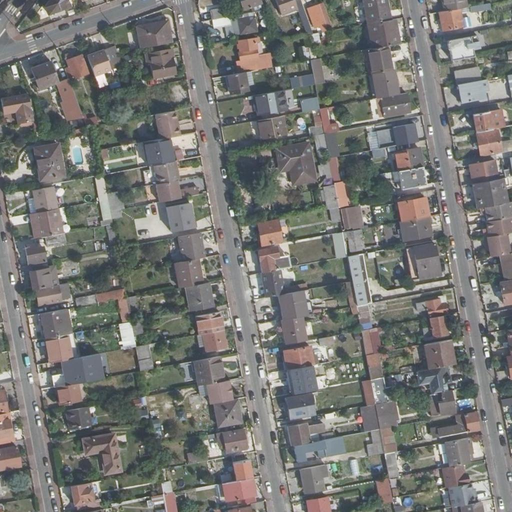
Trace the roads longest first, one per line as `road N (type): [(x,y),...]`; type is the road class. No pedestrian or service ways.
road 1 (residential): [(280,511),(184,0)]
road 2 (residential): [(508,511),(413,0)]
road 3 (residential): [(51,511),(0,233)]
road 4 (residential): [(0,56),(151,0)]
